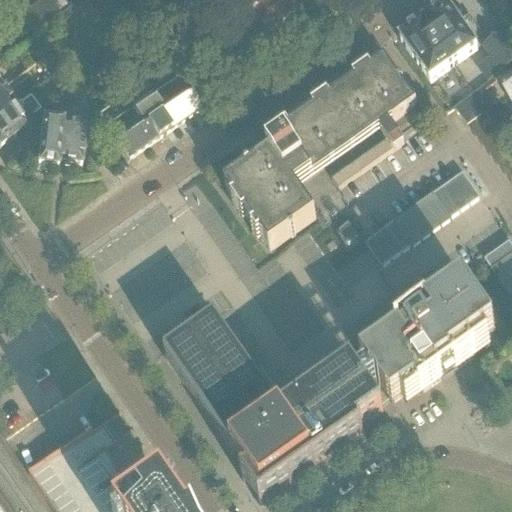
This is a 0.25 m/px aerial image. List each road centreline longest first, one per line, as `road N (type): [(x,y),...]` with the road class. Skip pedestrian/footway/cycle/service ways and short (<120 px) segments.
road 1 (residential): [(39,265),(375,30)]
road 2 (residential): [(39,265),(211,511)]
road 3 (residential): [(511,212),(375,30)]
road 4 (residential): [(335,511),(416,458),(463,457),(511,475)]
